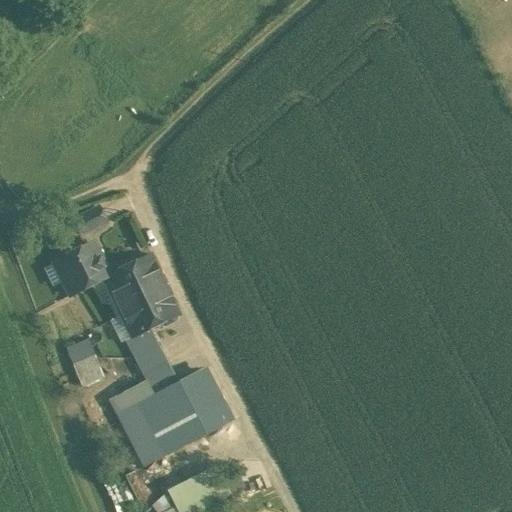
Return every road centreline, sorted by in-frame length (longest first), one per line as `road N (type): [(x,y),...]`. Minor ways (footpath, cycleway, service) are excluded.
road 1 (track): [(292,511),(191,318),(129,176)]
road 2 (unclassified): [(129,176),(179,113),(301,0)]
road 3 (track): [(0,200),(129,176)]
